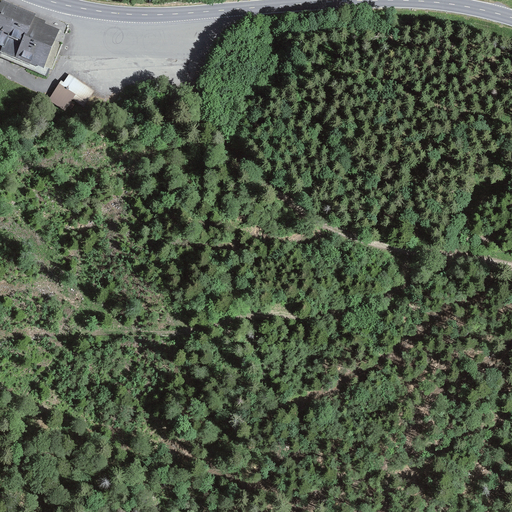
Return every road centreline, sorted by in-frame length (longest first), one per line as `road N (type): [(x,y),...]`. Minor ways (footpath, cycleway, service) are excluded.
road 1 (track): [(128,14),(167,73),(320,222),(382,252),(511,277)]
road 2 (secondary): [(376,0),(166,14),(46,0)]
